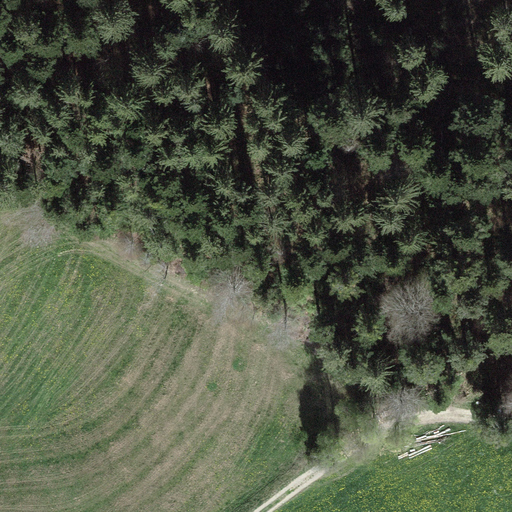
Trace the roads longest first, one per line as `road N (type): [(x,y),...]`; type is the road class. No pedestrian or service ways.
road 1 (track): [(511,133),(475,163),(388,274),(376,332),(398,423)]
road 2 (track): [(511,422),(448,413),(398,423),(334,453),(256,511)]
